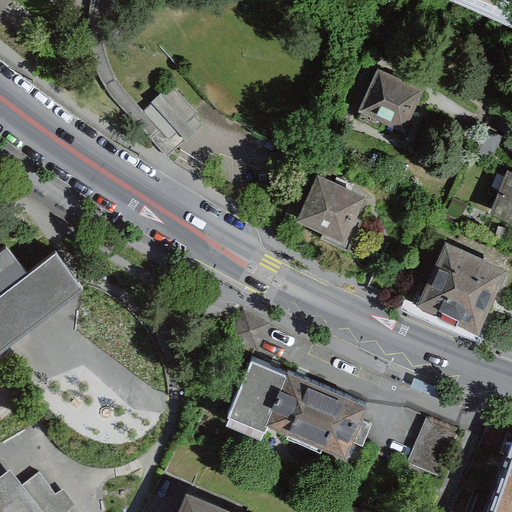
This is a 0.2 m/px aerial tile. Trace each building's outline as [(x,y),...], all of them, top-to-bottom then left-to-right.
[(106,4),(108,0),(94,0),(93,7),(91,35),(99,69),(114,96),(170,156),(204,124),(172,85),(145,110),(114,72),(105,39),(106,4)] [(511,0),(457,0),(511,24),(511,0)] [(407,127),(424,89),(385,71),(363,119),(383,128),(387,118),(407,127)] [(506,136),(489,128),(478,151),(495,159),(506,136)] [(511,175),(509,174),(494,212),(511,219),(511,175)] [(364,198),(320,178),(301,218),(327,230),(322,240),(348,252),(362,224),(354,220),(364,198)] [(504,272),(446,245),(419,304),(477,330),(504,272)] [(0,350),(86,287),(59,250),(28,273),(9,248),(0,255),(0,350)] [(271,324),(246,312),(235,335),(260,347),(271,324)] [(369,400),(254,352),(228,415),(263,430),(270,415),(349,448),(354,436),(365,441),(373,421),(362,416),(369,400)] [(461,431),(430,418),(411,463),(442,476),(461,431)] [(511,511),(511,451),(489,511),(511,511)] [(0,477),(0,511),(70,511),(70,510),(77,505),(65,489),(57,495),(40,473),(23,485),(11,469),(0,477)] [(219,511),(187,498),(181,511),(219,511)]
